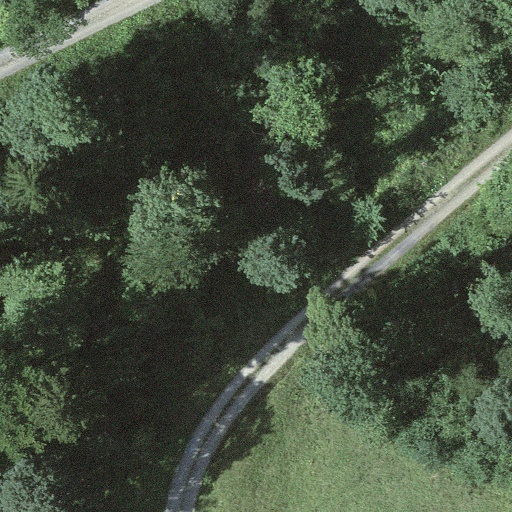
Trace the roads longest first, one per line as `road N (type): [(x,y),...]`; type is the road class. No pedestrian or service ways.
road 1 (track): [(511,145),(246,383),(211,430),(181,511)]
road 2 (track): [(0,64),(129,0)]
